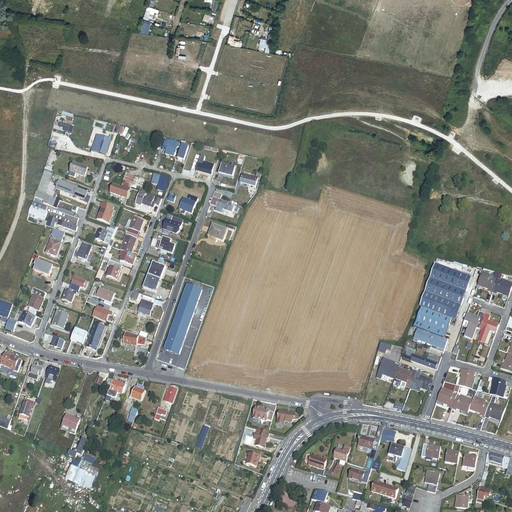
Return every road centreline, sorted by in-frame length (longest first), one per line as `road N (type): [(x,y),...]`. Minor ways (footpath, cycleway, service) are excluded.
road 1 (residential): [(107,159),(33,351)]
road 2 (residential): [(174,175),(100,366)]
road 3 (residential): [(146,374),(213,185)]
road 4 (residential): [(324,421),(307,404),(146,374)]
road 5 (track): [(0,256),(20,201),(25,90)]
road 6 (track): [(511,0),(484,47),(469,121)]
